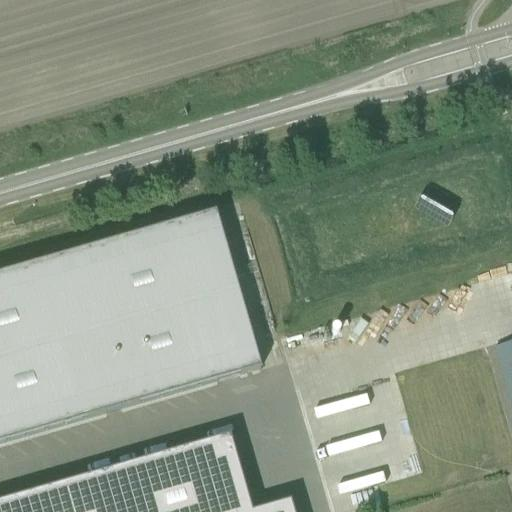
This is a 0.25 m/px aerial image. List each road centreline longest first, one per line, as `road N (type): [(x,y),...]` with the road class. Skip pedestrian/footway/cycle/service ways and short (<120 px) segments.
road 1 (secondary): [(0,195),(363,87)]
road 2 (secondary): [(511,30),(403,63),(363,87)]
road 3 (secondary): [(363,87),(403,86),(511,57)]
